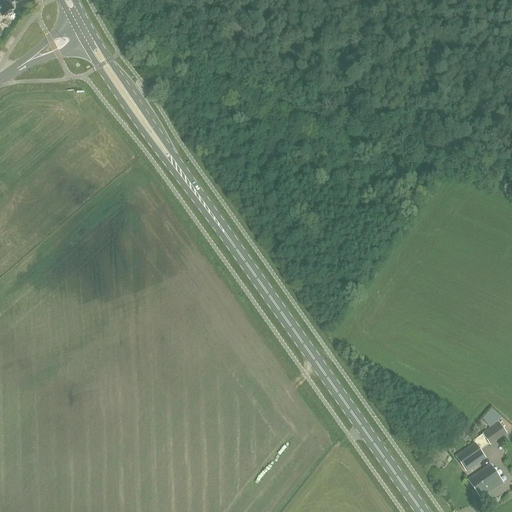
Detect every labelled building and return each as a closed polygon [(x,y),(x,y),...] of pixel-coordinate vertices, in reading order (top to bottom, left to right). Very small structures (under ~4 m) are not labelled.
[(0,0),(0,13),(0,14),(2,17),(13,10),(10,4),(16,0),(0,0)] [(506,433),(499,423),(483,434),(490,444),(506,433)] [(476,442),(456,456),(466,470),(486,456),(476,442)] [(490,465),(479,473),(492,491),(503,483),(490,465)] [(492,491),(479,473),(469,481),(481,498),(492,491)]
